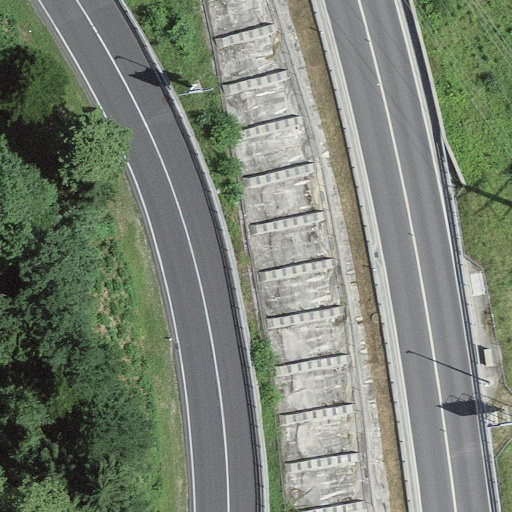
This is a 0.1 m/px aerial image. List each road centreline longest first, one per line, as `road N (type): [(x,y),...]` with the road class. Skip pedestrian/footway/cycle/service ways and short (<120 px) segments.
road 1 (primary): [(77,0),(133,98),(183,219),(216,365),(227,511)]
road 2 (trunk): [(453,511),(384,96),(359,0)]
